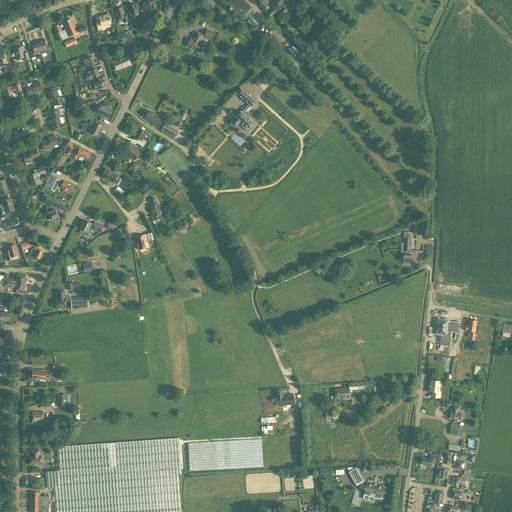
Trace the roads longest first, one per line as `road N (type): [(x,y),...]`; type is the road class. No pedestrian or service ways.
road 1 (tertiary): [(14,511),(23,328)]
road 2 (tertiary): [(60,238),(126,101)]
